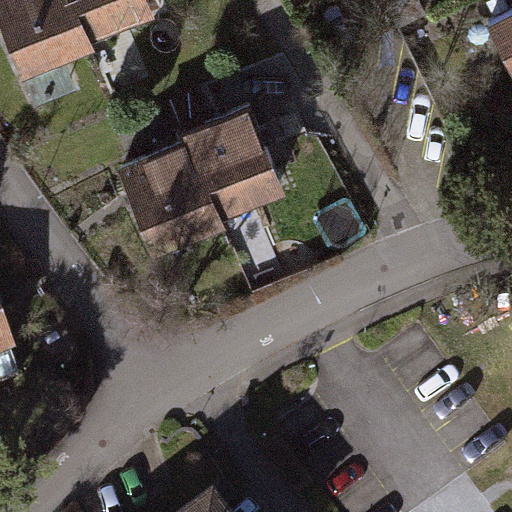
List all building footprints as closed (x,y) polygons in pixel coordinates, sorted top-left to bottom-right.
[(0,0),(0,7),(24,65),(88,39),(85,32),(71,0),(0,0)] [(71,0),(85,32),(151,5),(148,0),(71,0)] [(511,7),(489,19),(511,64),(511,7)] [(217,208),(282,182),(250,105),(185,131),(188,139),(217,208)] [(155,243),(220,216),(217,208),(188,139),(123,166),(155,243)] [(0,358),(11,355),(0,328),(0,358)]
